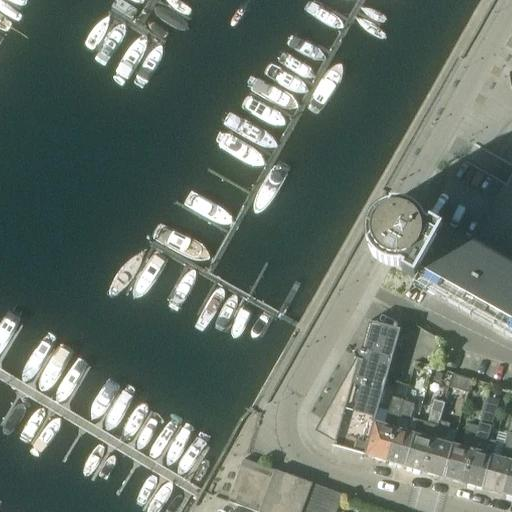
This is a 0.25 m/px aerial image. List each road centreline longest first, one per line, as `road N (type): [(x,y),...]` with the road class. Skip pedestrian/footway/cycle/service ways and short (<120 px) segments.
road 1 (residential): [(461,511),(312,467),(291,448),(286,418),(358,283)]
road 2 (residential): [(358,283),(511,14)]
road 3 (residential): [(358,283),(511,358)]
